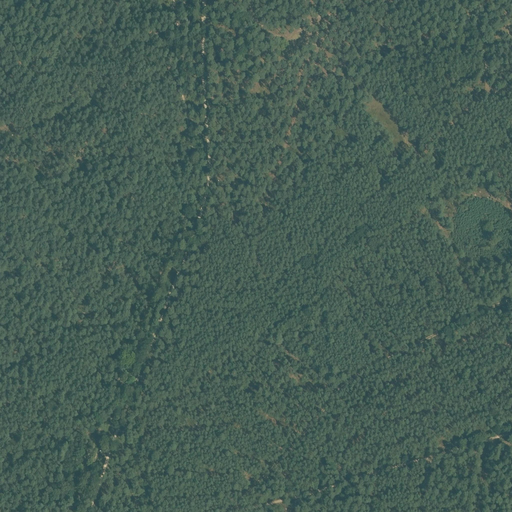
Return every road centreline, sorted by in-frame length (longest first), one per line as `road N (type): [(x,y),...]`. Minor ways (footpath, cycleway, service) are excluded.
road 1 (track): [(511,89),(480,95),(296,266),(283,275),(264,273),(259,244),(295,106),(318,80),(375,52),(392,0)]
road 2 (track): [(511,296),(346,385),(233,511)]
road 3 (track): [(240,511),(430,457)]
